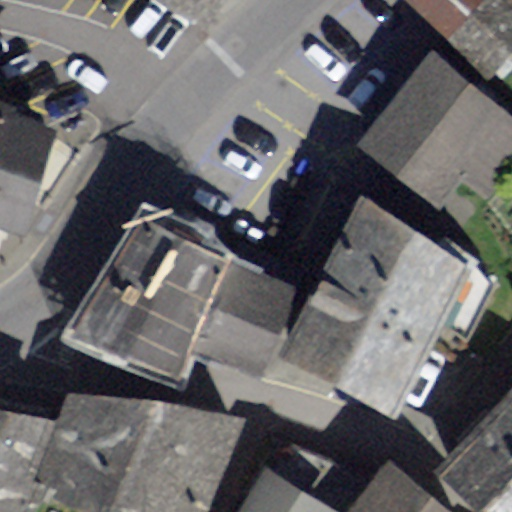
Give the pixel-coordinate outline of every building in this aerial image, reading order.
[(169,0),(212,28),(229,0),(169,0)] [(511,69),(511,0),(413,0),(497,84),(511,69)] [(511,108),(448,55),(376,140),(475,224),(511,180),(511,108)] [(83,130),(0,93),(0,227),(9,230),(44,241),(83,130)] [(485,265),(375,205),(294,353),(405,413),(485,265)] [(307,290),(159,226),(93,337),(202,376),(213,353),(272,377),(307,290)] [(184,403),(85,395),(50,503),(75,511),(216,511),(252,425),(184,403)] [(511,511),(511,406),(454,469),(501,511),(511,511)] [(0,409),(0,511),(33,511),(68,422),(0,409)] [(250,511),(340,511),(274,472),(250,511)] [(445,511),(398,475),(368,511),(445,511)]
